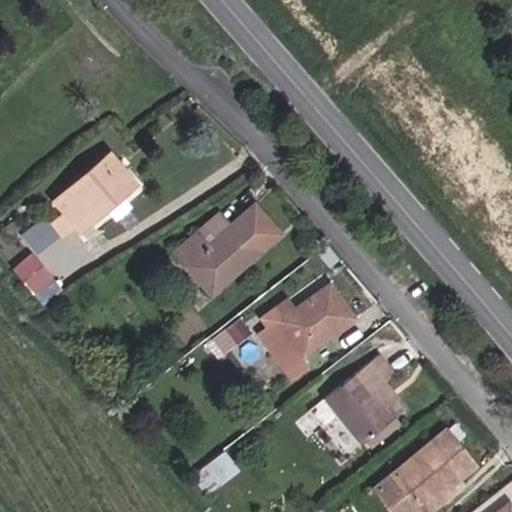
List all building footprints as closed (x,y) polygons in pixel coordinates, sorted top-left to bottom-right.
[(113,167),(60,213),(89,245),(145,200),(113,167)] [(35,252),(58,237),(44,214),(21,228),(35,252)] [(197,233),(171,253),(206,290),(261,242),(238,219),(208,246),(197,233)] [(32,248),(11,265),(42,302),(63,286),(32,248)] [(324,276),(277,320),(304,351),(354,308),(324,276)] [(238,315),(213,336),(225,350),(250,329),(238,315)] [(358,448),(392,418),(370,389),(379,382),(385,377),(371,356),(320,399),(358,448)] [(401,413),(379,382),(370,389),(392,418),(401,413)] [(415,505),(443,483),(471,461),(444,428),(390,470),(415,505)] [(208,492),(240,467),(225,448),(193,473),(208,492)]
